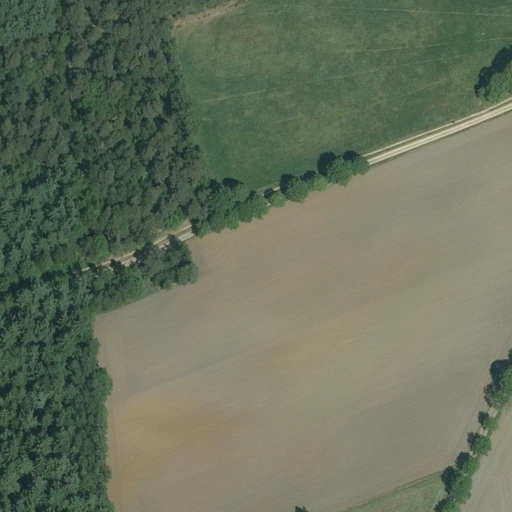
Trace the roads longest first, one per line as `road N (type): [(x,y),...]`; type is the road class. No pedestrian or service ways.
road 1 (track): [(0,312),(511,109)]
road 2 (residential): [(446,511),(511,373)]
